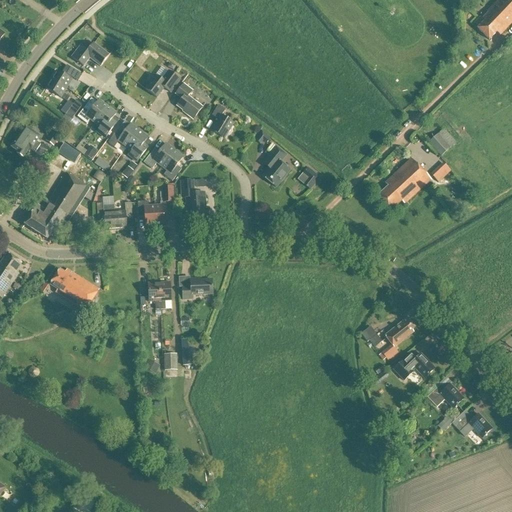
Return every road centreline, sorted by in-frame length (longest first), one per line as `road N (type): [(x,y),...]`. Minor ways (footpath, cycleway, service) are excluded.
road 1 (tertiary): [(511,394),(375,259),(320,241),(244,243)]
road 2 (track): [(292,239),(511,32)]
road 3 (residential): [(244,243),(241,176),(109,88),(131,58)]
road 4 (tertiary): [(244,243),(56,255),(0,229)]
road 5 (tertiary): [(0,115),(44,45),(91,0)]
road 6 (track): [(0,436),(122,511)]
